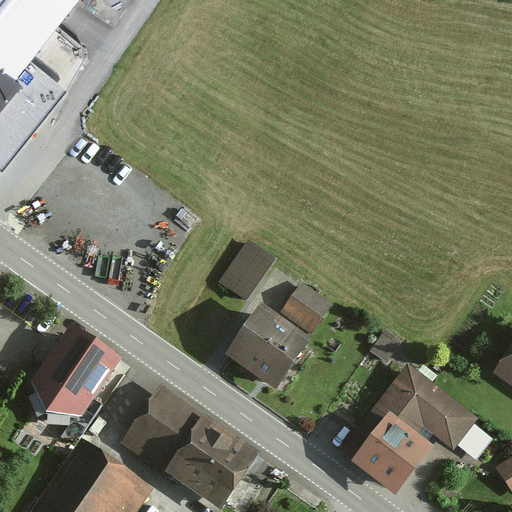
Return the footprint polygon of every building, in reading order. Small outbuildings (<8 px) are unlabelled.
[(23,63),(73,0),(0,0),(0,107),(13,92),(5,86),(23,63)] [(62,95),(23,63),(5,86),(13,92),(0,107),(0,169),(1,170),(62,95)] [(219,283),(244,301),(271,262),(247,244),(219,283)] [(299,325),(308,313),(318,321),(327,308),(299,288),(281,312),(299,325)] [(300,346),(259,316),(231,355),(273,385),(300,346)] [(398,346),(385,336),(374,351),(386,361),(398,346)] [(35,385),(47,412),(76,414),(110,368),(69,338),(35,385)] [(511,353),(498,373),(511,383),(511,353)] [(404,442),(420,421),(426,426),(444,403),(406,374),(346,451),(392,486),(418,453),(404,442)] [(246,461),(156,400),(132,435),(177,466),(171,476),(177,480),(181,475),(234,511),(243,511),(257,492),(235,477),(246,461)] [(80,451),(37,511),(133,511),(144,496),(80,451)] [(511,460),(499,469),(511,487),(511,460)]
